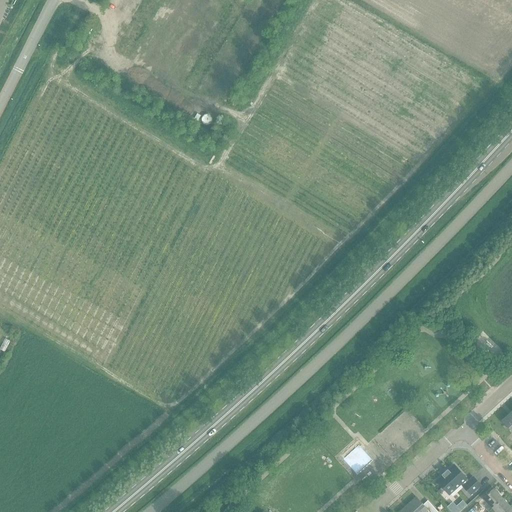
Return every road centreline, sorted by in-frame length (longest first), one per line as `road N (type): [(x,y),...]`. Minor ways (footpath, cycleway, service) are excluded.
road 1 (primary): [(116,511),(367,284),(511,134)]
road 2 (tertiary): [(148,511),(299,379),(511,165)]
road 3 (residential): [(372,511),(463,431)]
road 4 (residential): [(0,107),(55,0)]
